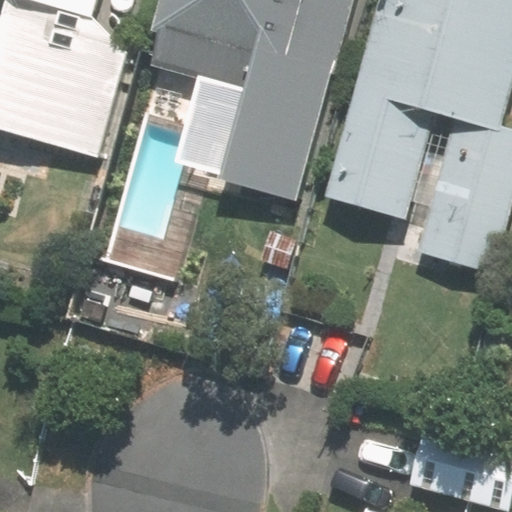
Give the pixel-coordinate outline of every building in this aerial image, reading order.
[(98,0),(0,0),(0,1),(91,27),(98,0)] [(297,211),(324,114),(325,114),(356,0),(163,0),(145,65),(244,92),(218,189),(297,211)] [(433,123),(460,130),(423,263),(498,283),(511,233),(511,137),(501,135),(511,94),(511,0),(383,0),(356,102),(327,207),(404,228),(433,123)] [(0,35),(0,135),(100,163),(132,49),(6,14),(0,35)] [(142,309),(149,271),(98,261),(87,259),(73,332),(115,340),(122,305),(142,309)] [(479,511),(511,511),(511,458),(432,436),(416,494),(479,511)]
